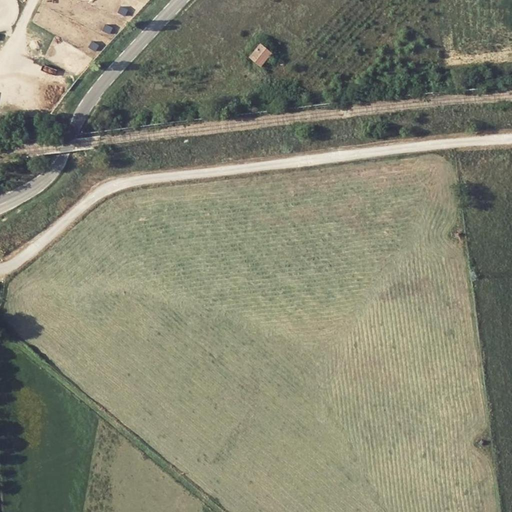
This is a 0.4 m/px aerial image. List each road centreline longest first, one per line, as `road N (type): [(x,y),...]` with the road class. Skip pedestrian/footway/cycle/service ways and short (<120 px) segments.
road 1 (unclassified): [(0,270),(119,184),(511,138)]
road 2 (tertiary): [(182,0),(98,88),(46,180),(0,207)]
